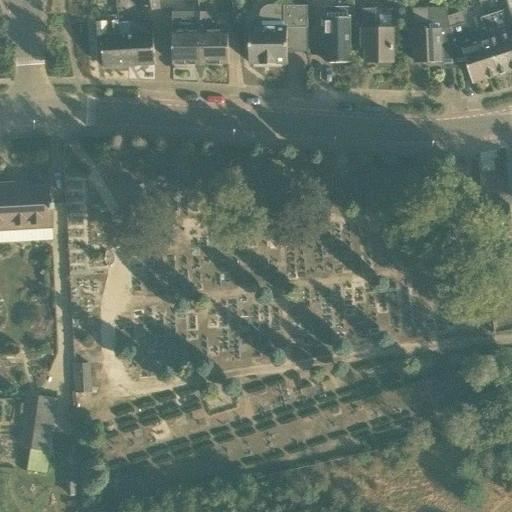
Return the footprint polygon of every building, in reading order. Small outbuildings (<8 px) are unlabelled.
[(157,0),(141,0),(143,12),(159,10),(157,0)] [(287,28),(308,28),(308,6),(269,6),(266,7),(262,9),(260,12),(259,16),(259,23),(261,23),(261,27),(250,27),(250,63),(288,63),(287,28)] [(456,58),(454,45),(449,19),(447,7),(413,8),(414,30),(410,30),(410,46),(415,46),(415,62),(442,61),(441,58),(456,58)] [(511,7),(503,10),(511,33),(511,35),(511,7)] [(393,62),(393,29),(376,29),(376,9),(363,9),(363,29),(363,49),(367,49),(367,62),(379,62),(379,66),(390,66),(390,62),(393,62)] [(481,17),(484,29),(488,40),(489,40),(495,60),(490,62),(494,76),(511,70),(511,35),(511,33),(503,10),(481,17)] [(201,64),(201,12),(173,13),(173,64),(201,64)] [(229,64),(229,31),(212,32),(211,12),(201,12),(201,64),(229,64)] [(449,19),(454,45),(461,45),(473,83),(494,76),(490,62),(495,60),(489,40),(488,40),(484,29),(470,33),(464,14),(449,19)] [(351,63),(351,23),(351,17),(324,18),(324,46),(326,46),(327,63),(351,63)] [(125,66),(122,23),(119,23),(119,21),(96,22),(97,37),(102,36),(104,68),(125,66)] [(155,65),(154,33),(153,33),(152,21),(122,23),(125,66),(155,65)] [(0,229),(52,227),(51,203),(47,203),(47,187),(25,188),(25,184),(0,185),(0,229)] [(511,227),(510,205),(492,206),(494,229),(495,238),(511,236),(511,234),(511,227)] [(496,256),(500,292),(511,290),(511,255),(497,257),(497,256),(496,256)] [(88,363),(74,364),(75,393),(90,393),(88,363)] [(31,396),(24,449),(48,452),(55,399),(31,396)] [(27,459),(26,471),(41,473),(45,474),(47,461),(27,459)]
